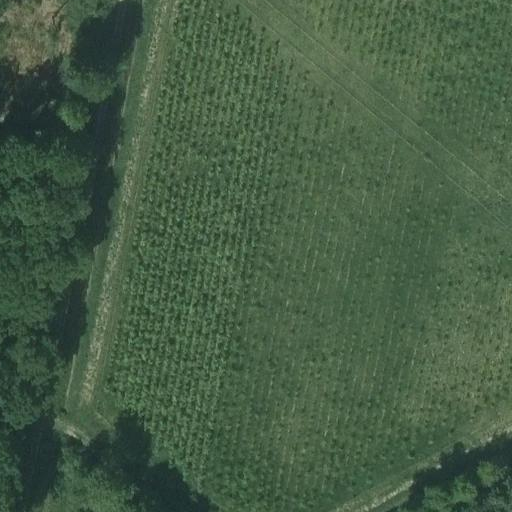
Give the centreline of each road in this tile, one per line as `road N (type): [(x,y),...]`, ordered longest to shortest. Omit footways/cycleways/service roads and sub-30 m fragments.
road 1 (track): [(113,0),(38,410)]
road 2 (track): [(156,511),(38,410)]
